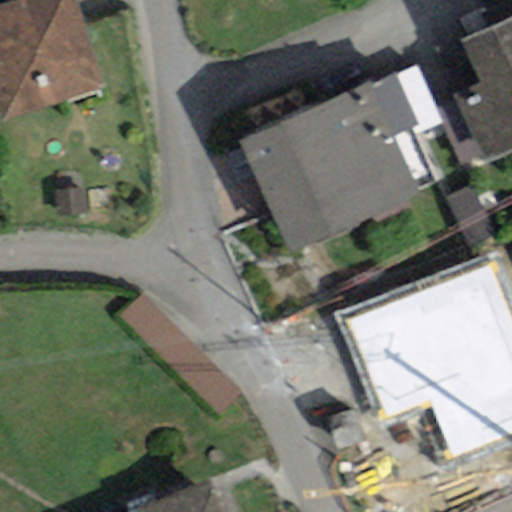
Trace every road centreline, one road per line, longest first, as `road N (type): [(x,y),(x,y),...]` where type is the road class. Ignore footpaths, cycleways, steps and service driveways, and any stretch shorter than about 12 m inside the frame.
road 1 (residential): [(199,263),(234,314),(330,511)]
road 2 (residential): [(154,0),(199,263)]
road 3 (residential): [(0,255),(199,263)]
